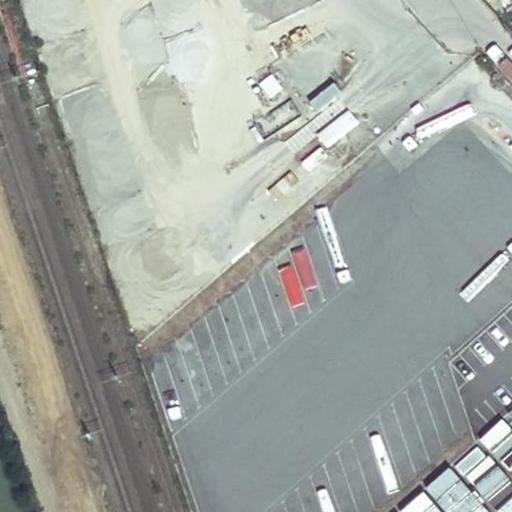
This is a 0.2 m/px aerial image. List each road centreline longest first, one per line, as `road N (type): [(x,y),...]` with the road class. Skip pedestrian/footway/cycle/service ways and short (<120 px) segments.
road 1 (unknown): [(100,0),(140,133),(173,171),(220,184),(243,176)]
road 2 (unknown): [(243,176),(402,62)]
